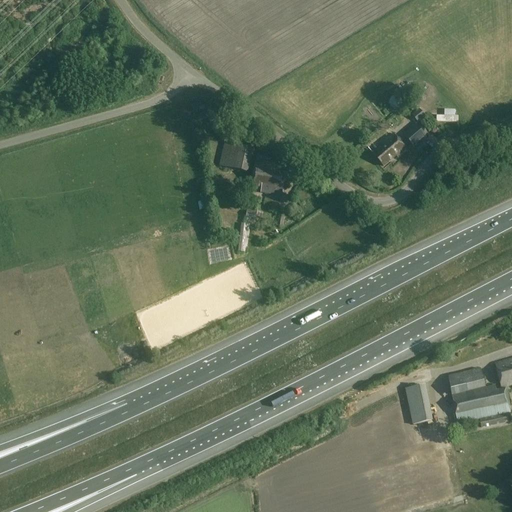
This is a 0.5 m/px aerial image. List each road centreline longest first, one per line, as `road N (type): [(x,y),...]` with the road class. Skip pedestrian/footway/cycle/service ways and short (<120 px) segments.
road 1 (motorway): [(511,220),(130,411)]
road 2 (motorway): [(134,467),(511,279)]
road 3 (unclassified): [(402,195),(361,199),(190,71)]
road 4 (unclassified): [(0,146),(160,100),(190,71)]
road 5 (motorway): [(130,411),(0,467)]
road 6 (motorway): [(130,411),(0,451)]
road 7 (unclassified): [(402,195),(437,153),(511,125)]
